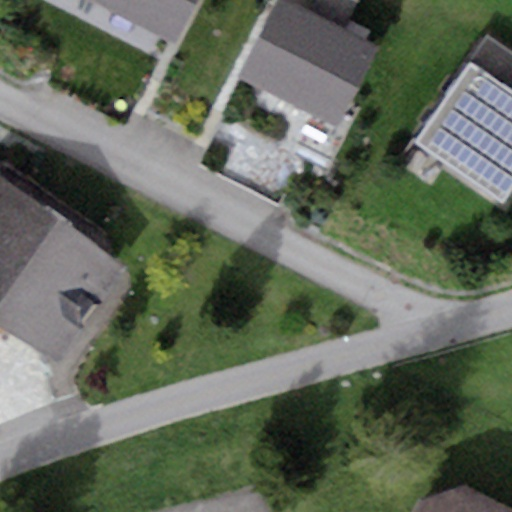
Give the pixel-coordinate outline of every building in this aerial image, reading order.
[(196,0),(90,0),(175,42),(196,0)] [(379,43),(290,0),(274,0),(237,76),(338,126),(379,43)] [(511,52),(488,36),(415,142),(504,202),(511,190),(511,52)] [(0,324),(54,366),(124,274),(0,180),(0,324)] [(511,511),(511,507),(467,485),(422,500),(414,511),(511,511)]
